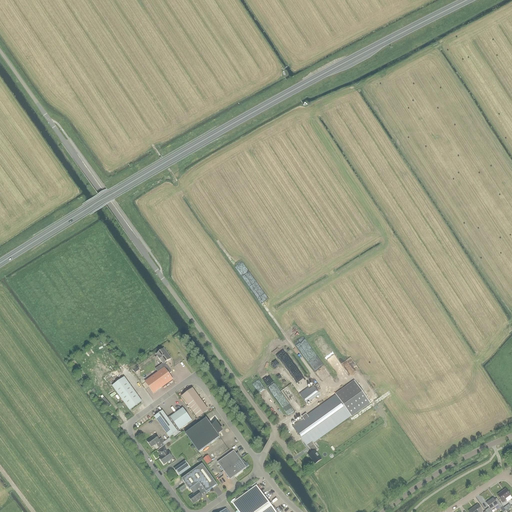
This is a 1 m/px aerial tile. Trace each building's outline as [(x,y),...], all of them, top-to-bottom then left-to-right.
[(153,393),(172,380),(168,375),(171,373),(165,364),(167,363),(166,362),(170,359),(163,349),(157,354),(157,355),(157,356),(162,364),(161,365),(164,369),(145,382),(153,393)] [(129,411),(142,402),(124,377),(112,386),(129,411)] [(303,419),(292,426),(307,447),(308,447),(312,453),(308,455),(315,464),(321,459),(316,452),(319,450),(313,443),(351,416),(351,417),(370,403),(354,381),(335,394),(336,395),(307,416),(306,414),(302,417),(303,419)] [(314,386),(301,396),(307,404),(319,394),(314,386)] [(192,389),(182,397),(197,418),(208,410),(192,389)] [(162,411),(154,417),(169,437),(170,437),(171,439),(179,434),(177,431),(192,421),(183,409),(168,419),(162,411)] [(212,427),(206,418),(206,419),(185,434),(199,452),(220,437),(220,438),(217,434),(220,432),(215,425),(212,427)] [(147,442),(151,447),(159,442),(161,444),(164,442),(161,438),(159,440),(155,436),(147,442)] [(170,460),(173,458),(168,452),(167,453),(164,448),(158,452),(161,455),(162,457),(159,459),(164,465),(168,462),(168,463),(171,461),(170,460)] [(217,463),(224,471),(241,459),(241,458),(238,453),(236,454),(234,451),(217,463)] [(212,461),(208,455),(203,459),(207,464),(212,461)] [(241,459),(224,471),(223,471),(223,472),(224,471),(230,480),(246,468),(244,465),(245,464),(246,464),(241,459)] [(183,460),(172,469),(177,476),(189,467),(183,460)] [(202,464),(181,479),(189,490),(190,489),(194,494),(189,498),(193,504),(202,498),(200,495),(205,491),(206,493),(217,485),(202,464)] [(276,511),(257,486),(233,504),(238,511),(276,511)] [(506,490),(497,495),(502,503),(506,500),(507,502),(511,498),(511,499),(511,498),(510,495),(506,490)] [(493,498),(486,503),(490,509),(491,510),(494,507),(497,505),(500,508),(502,506),(497,499),(494,501),(494,500),(493,498)]
